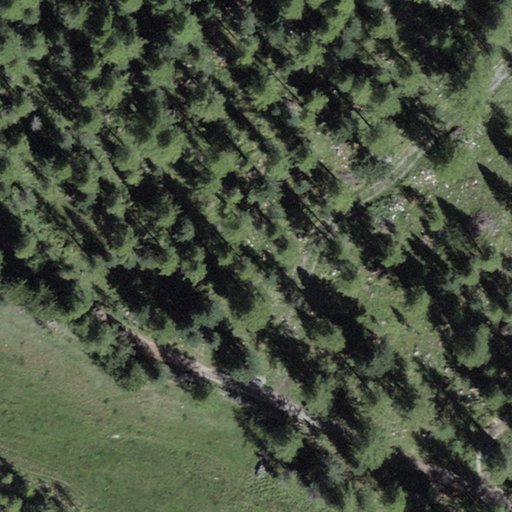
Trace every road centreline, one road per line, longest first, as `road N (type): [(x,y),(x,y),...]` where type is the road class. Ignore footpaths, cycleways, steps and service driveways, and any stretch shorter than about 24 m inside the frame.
road 1 (track): [(0,244),(137,341),(511,502)]
road 2 (track): [(511,70),(332,222),(309,260),(276,399)]
